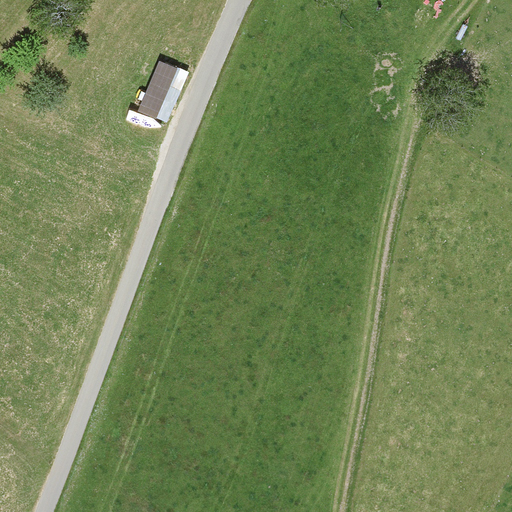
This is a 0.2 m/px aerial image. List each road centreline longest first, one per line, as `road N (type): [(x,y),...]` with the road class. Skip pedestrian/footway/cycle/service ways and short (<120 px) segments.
road 1 (unclassified): [(39,511),(242,0)]
road 2 (track): [(469,0),(425,68),(388,222),(339,511)]
